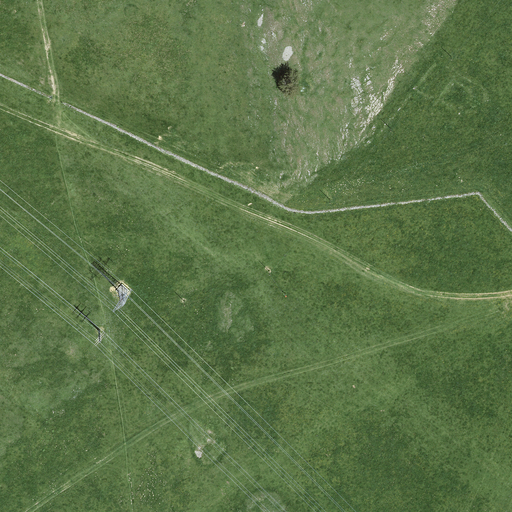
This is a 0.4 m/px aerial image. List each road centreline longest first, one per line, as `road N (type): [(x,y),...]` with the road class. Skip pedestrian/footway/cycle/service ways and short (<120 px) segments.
road 1 (track): [(60,132),(401,284),(435,294),(511,293)]
road 2 (track): [(42,0),(60,132)]
